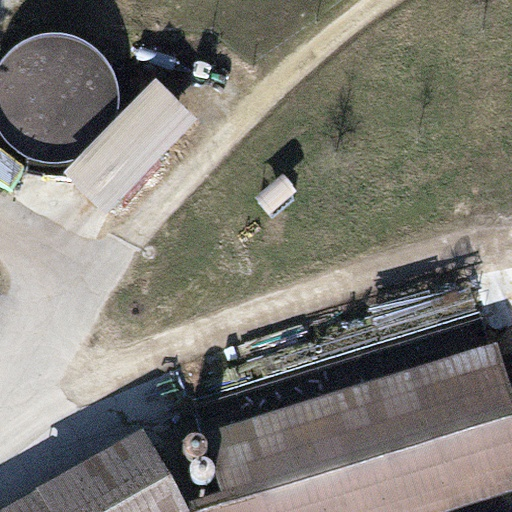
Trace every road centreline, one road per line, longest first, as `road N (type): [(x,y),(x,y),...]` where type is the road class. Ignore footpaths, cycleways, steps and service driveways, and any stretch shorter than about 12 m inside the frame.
road 1 (track): [(0,425),(49,376),(153,211),(391,0)]
road 2 (track): [(511,253),(336,292),(49,376)]
